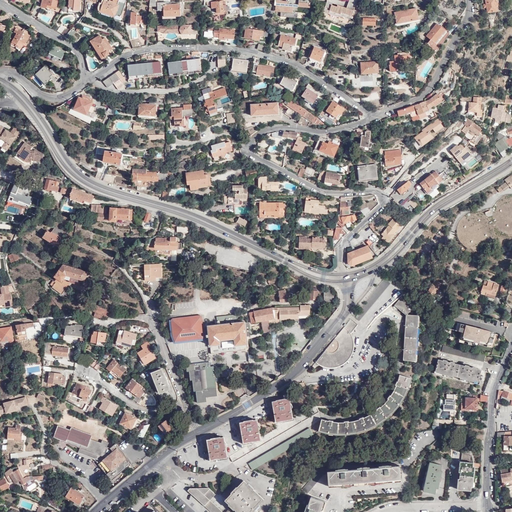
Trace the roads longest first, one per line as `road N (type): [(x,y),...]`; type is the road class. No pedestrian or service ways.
road 1 (residential): [(341,277),(340,248),(383,201),(381,193),(326,191),(259,162),(251,141),(280,129),(343,130),(373,117)]
road 2 (secondary): [(24,101),(63,159),(102,191),(163,207),(311,273),(341,277)]
road 3 (residential): [(83,83),(136,51),(231,49),(299,67),(373,117)]
road 4 (secondary): [(345,276),(376,267),(427,213),(511,160)]
road 5 (secondary): [(196,433),(286,378),(346,314)]
road 6 (residential): [(487,505),(492,396),(511,344)]
road 7 (residential): [(468,0),(470,11),(435,81),(373,117)]
road 8 (secondary): [(96,511),(196,433)]
road 9 (residential): [(2,0),(81,55),(83,83)]
